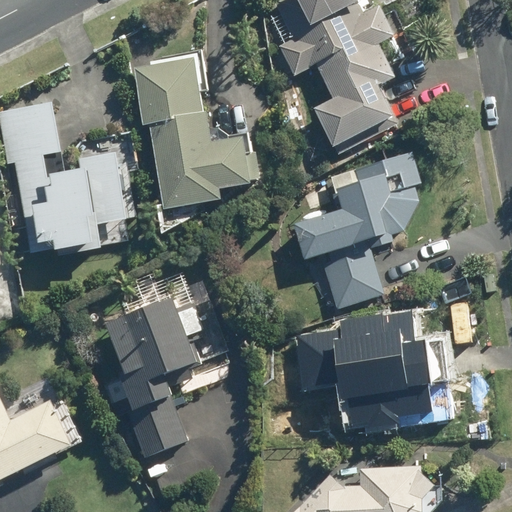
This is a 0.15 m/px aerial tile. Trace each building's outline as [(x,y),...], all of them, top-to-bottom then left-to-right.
[(371,0),(284,0),(283,1),(302,39),(286,47),(302,76),(322,64),(340,99),(321,109),(344,154),(405,123),(385,86),(405,76),(388,42),(404,34),(389,5),(373,13),(367,2),(371,0)] [(161,123),(174,208),(230,200),(229,188),(260,184),(252,137),(222,142),(217,112),(211,112),(202,59),(143,69),(151,125),(161,123)] [(118,153),(85,158),(87,169),(71,172),(58,102),(5,111),(14,163),(21,162),(37,253),(65,248),(65,253),(133,241),(118,153)] [(347,189),(353,210),(305,224),(316,260),(328,257),(344,309),(391,295),(377,251),(404,242),(401,235),(410,231),(426,201),(422,186),(428,184),(419,152),(361,170),(365,183),(347,189)] [(204,250),(195,256),(205,274),(215,269),(204,250)] [(207,362),(182,300),(117,327),(135,370),(127,374),(142,409),(133,412),(151,457),(192,441),(176,398),(182,395),(175,377),(207,362)] [(436,389),(448,387),(441,338),(428,340),(423,313),(356,323),(367,405),(361,406),(363,421),(378,419),(379,427),(407,423),(406,420),(439,415),(436,389)] [(0,484),(79,445),(57,401),(17,421),(0,386),(0,484)] [(365,469),(366,487),(349,488),(334,475),(300,511),(432,511),(432,500),(443,486),(429,472),(428,466),(365,469)]
